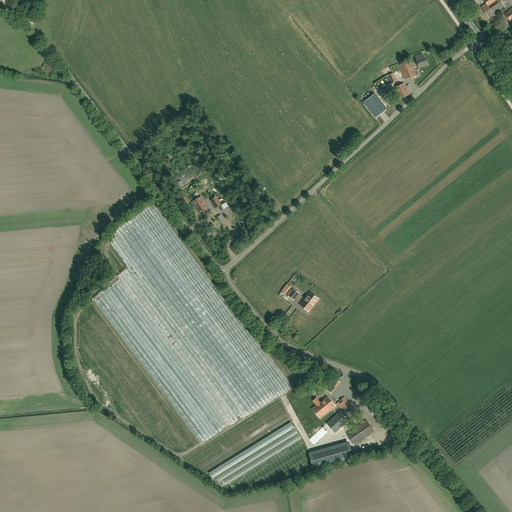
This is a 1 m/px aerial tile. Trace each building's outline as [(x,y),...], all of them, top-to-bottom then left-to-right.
[(489,18),(505,7),(499,0),(483,0),(486,4),(481,7),(489,18)] [(424,57),(423,58),(422,54),(415,56),(416,60),(416,61),(411,62),(411,61),(399,66),(405,80),(416,76),(413,67),(418,65),(419,68),(424,66),(424,67),(428,65),(426,60),(425,61),(424,57)] [(388,75),(389,78),(386,79),(389,85),(397,81),(393,73),(388,75)] [(409,95),(408,94),(404,84),(395,87),(395,88),(390,90),(392,96),(397,94),(399,99),(409,95)] [(376,118),(387,109),(375,94),(364,102),(376,118)] [(199,214),(208,208),(201,196),(192,202),(199,214)] [(215,208),(221,205),(216,196),(210,200),(215,208)] [(112,267),(117,273),(128,264),(124,259),(112,267)] [(291,287),(287,284),(281,291),(286,294),(291,287)] [(298,293),(293,289),(288,296),(293,299),(298,293)] [(310,292),(300,305),(308,312),(318,299),(310,292)] [(334,385),(331,391),(335,392),(339,384),(338,383),(336,386),(334,385)] [(312,401),(316,406),(312,409),(320,418),(335,406),(328,396),(320,402),(316,398),(312,401)] [(336,405),(338,407),(346,416),(354,408),(346,399),(344,397),(343,399),(342,398),(337,402),(338,403),(336,405)] [(366,421),(347,434),(355,445),(374,432),(366,421)]
